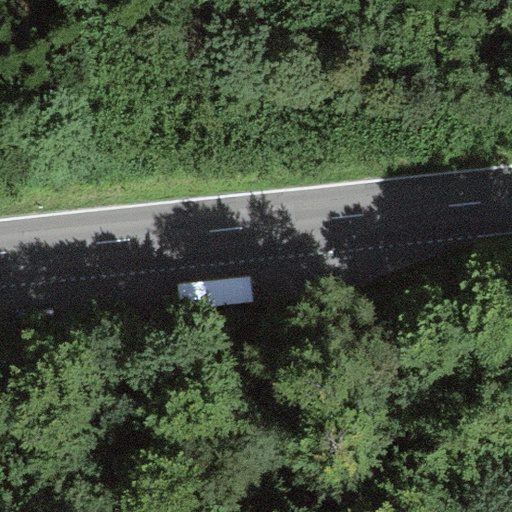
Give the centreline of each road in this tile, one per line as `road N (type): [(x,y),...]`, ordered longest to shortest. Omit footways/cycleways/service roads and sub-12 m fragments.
road 1 (primary): [(511,194),(0,246)]
road 2 (track): [(358,511),(218,222)]
